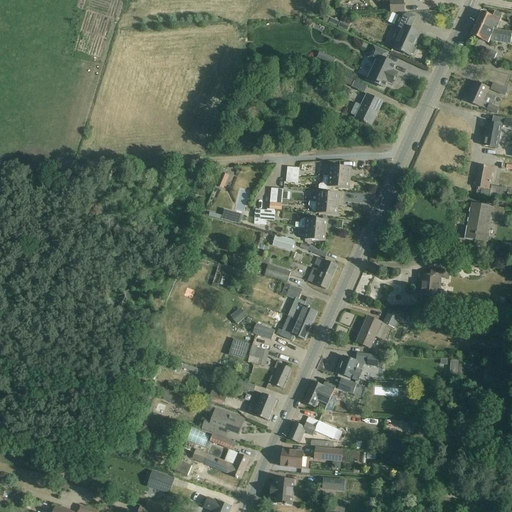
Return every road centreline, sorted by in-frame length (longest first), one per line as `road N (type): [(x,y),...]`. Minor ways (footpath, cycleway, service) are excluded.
road 1 (tertiary): [(243,511),(472,0)]
road 2 (track): [(55,172),(401,154)]
